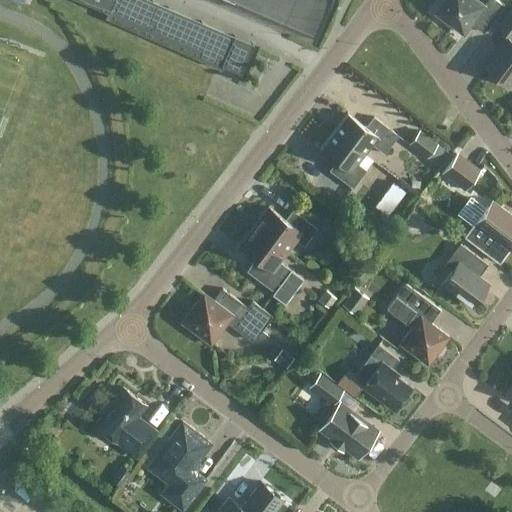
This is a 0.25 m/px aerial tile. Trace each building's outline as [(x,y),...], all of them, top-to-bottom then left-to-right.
[(195,57),(216,66),(220,68),(222,65),(240,73),(253,43),(152,0),(79,0),(107,12),(104,18),(195,57)] [(484,32),(505,4),(498,0),(487,0),(485,4),(478,0),(445,0),(436,12),(464,33),(472,22),(484,32)] [(511,6),(498,24),(511,34),(511,6)] [(511,40),(509,38),(487,67),(509,84),(511,79),(511,40)] [(346,113),(333,130),(364,153),(371,143),(384,153),(397,134),(373,116),(367,124),(363,125),(346,113)] [(444,149),(418,129),(408,143),(433,162),(444,149)] [(352,187),(359,177),(366,168),(357,161),(364,153),(333,130),(320,148),(336,160),(329,170),(352,187)] [(464,189),(478,170),(456,153),(441,172),(464,189)] [(392,182),(385,191),(399,201),(406,192),(392,182)] [(464,235),(498,261),(511,242),(511,215),(491,200),(464,235)] [(268,206),(253,225),(286,250),(294,238),(303,245),(316,228),(292,209),(285,219),(268,206)] [(286,250),(253,225),(238,245),(255,258),(246,270),(273,291),(271,294),(284,303),(302,278),(278,260),(286,250)] [(487,263),(463,246),(459,243),(443,263),(451,269),(441,282),(471,305),(487,284),(477,276),(487,263)] [(427,364),(448,336),(429,322),(439,309),(404,283),(386,308),(411,326),(399,343),(427,364)] [(341,303),(355,313),(367,297),(353,286),(341,303)] [(251,300),(246,306),(222,288),(212,300),(203,293),(182,321),(210,342),(225,321),(250,340),(265,338),(268,335),(261,329),(271,315),(251,300)] [(317,299),(328,307),(335,297),(324,289),(317,299)] [(398,359),(377,343),(355,372),(352,376),(364,384),(394,407),(410,385),(390,370),(398,359)] [(293,357),(281,348),(273,358),(286,367),(293,357)] [(355,396),(364,384),(352,376),(355,372),(348,367),(336,382),(355,396)] [(308,386),(332,404),(342,389),(319,372),(308,386)] [(145,403),(123,386),(111,401),(107,398),(98,410),(102,413),(94,424),(136,455),(153,433),(134,418),(145,403)] [(319,427),(358,456),(376,431),(338,402),(319,427)] [(210,442),(181,421),(147,466),(175,487),(167,497),(182,508),(205,478),(191,467),(210,442)] [(110,479),(119,485),(129,472),(120,465),(110,479)] [(272,511),(283,498),(260,481),(240,506),(228,496),(215,511),(272,511)]
